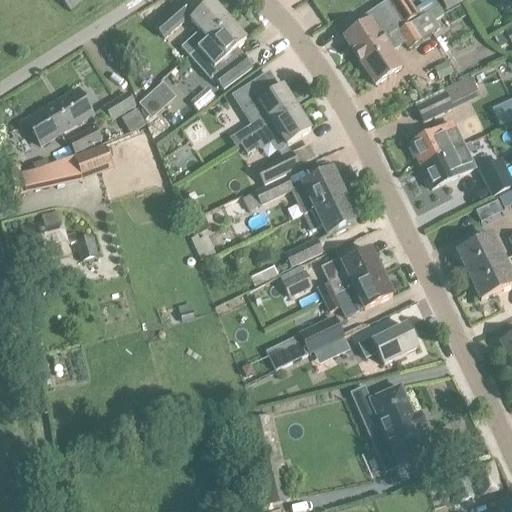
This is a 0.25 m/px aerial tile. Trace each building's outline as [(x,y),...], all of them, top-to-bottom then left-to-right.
[(418,17),(406,0),(386,0),(383,2),(401,28),(418,17)] [(438,0),(446,14),(462,5),(459,0),(438,0)] [(188,60),(229,24),(212,5),(190,24),(201,36),(194,41),(181,52),(188,60)] [(164,41),(188,20),(178,8),(154,29),(164,41)] [(426,16),(410,26),(397,34),(404,46),(408,51),(437,33),(426,16)] [(468,20),(437,34),(443,46),(474,33),(468,20)] [(378,35),(370,23),(344,41),(357,60),(387,40),(382,32),(378,35)] [(241,58),(236,51),(245,43),(229,24),(188,60),(210,84),(214,81),(223,92),(251,71),(241,58)] [(511,30),(495,39),(500,49),(510,43),(511,46),(511,30)] [(387,40),(357,60),(376,89),(402,71),(391,55),(404,46),(397,34),(387,40)] [(511,66),(504,48),(495,52),(507,77),(511,74),(511,66)] [(183,90),(191,101),(208,90),(201,78),(183,90)] [(442,96),(414,109),(422,127),(480,100),(470,80),(441,94),(442,96)] [(265,132),(272,128),(296,112),(282,90),(258,106),(266,119),(260,123),(265,132)] [(39,149),(55,140),(92,118),(78,94),(40,116),(24,126),(39,149)] [(127,96),(104,110),(111,123),(134,109),(127,96)] [(152,123),(162,114),(150,99),(139,108),(152,123)] [(296,112),(272,128),(285,149),(310,133),(296,112)] [(245,133),(250,141),(265,132),(260,123),(245,133)] [(454,126),(445,130),(409,148),(420,170),(465,149),(454,126)] [(94,130),(68,143),(75,156),(101,143),(94,130)] [(271,140),(265,132),(250,141),(240,148),(247,158),(258,150),(257,149),(271,140)] [(245,133),(230,143),(236,151),(240,148),(250,141),(245,133)] [(339,138),(325,144),(330,157),(344,151),(339,138)] [(171,143),(160,148),(167,164),(178,159),(171,143)] [(465,149),(420,170),(431,193),(473,173),(466,157),(475,153),(472,146),(465,149)] [(73,160),(83,183),(114,171),(105,147),(73,160)] [(287,157),(252,175),(259,190),(295,172),(287,157)] [(511,190),(511,176),(509,170),(504,160),(479,172),(491,200),(511,190)] [(0,198),(2,204),(22,199),(15,171),(0,174),(0,198)] [(302,189),(314,214),(343,200),(331,175),(320,180),(319,178),(311,182),(312,184),(302,189)] [(285,182),(255,196),(261,209),(291,194),(285,182)] [(235,201),(252,196),(249,186),(218,195),(221,207),(236,203),(235,201)] [(356,226),(343,200),(314,214),(326,239),(337,235),(338,236),(346,233),(345,231),(356,226)] [(36,206),(38,218),(54,216),(52,204),(36,206)] [(43,226),(21,231),(29,262),(48,257),(49,262),(68,258),(66,248),(76,246),(76,244),(74,238),(64,241),(58,217),(42,221),(43,226)] [(285,249),(310,237),(306,230),(281,242),(285,249)] [(469,280),(502,264),(498,254),(501,253),(495,240),(491,242),(491,240),(457,256),(469,280)] [(76,244),(76,246),(81,266),(96,262),(91,241),(76,244)] [(315,244),(285,259),(291,272),(321,257),(315,244)] [(346,294),(381,277),(369,254),(342,268),(345,275),(338,279),(346,294)] [(267,257),(243,268),(248,278),(272,267),(267,257)] [(502,264),(469,280),(480,304),(511,289),(511,275),(511,272),(507,274),(502,264)] [(311,290),(304,276),(282,287),(289,301),(311,290)] [(381,277),(346,294),(353,310),(361,307),(364,314),(392,301),(381,277)] [(244,303),(243,303),(237,287),(211,297),(225,336),(253,325),(244,303)] [(323,305),(335,299),(330,288),(318,293),(323,305)] [(323,305),(326,310),(329,316),(340,310),(335,299),(323,305)] [(195,322),(193,313),(180,316),(183,325),(195,322)] [(333,322),(301,337),(309,355),(342,340),(333,322)] [(377,355),(383,368),(417,352),(406,329),(372,345),(372,346),(365,350),(369,359),(377,355)] [(511,341),(501,346),(511,369),(511,341)] [(343,342),(328,349),(333,360),(348,353),(343,342)] [(400,390),(369,403),(380,427),(367,433),(372,444),(399,432),(397,428),(414,421),(413,420),(400,390)] [(425,432),(419,417),(413,420),(414,421),(397,428),(399,432),(372,444),(376,452),(388,447),(398,469),(429,456),(420,434),(425,432)] [(291,502),(271,420),(246,426),(266,508),(291,502)] [(500,493),(492,465),(472,472),(480,499),(500,493)] [(467,482),(451,486),(457,506),(472,501),(467,482)]
